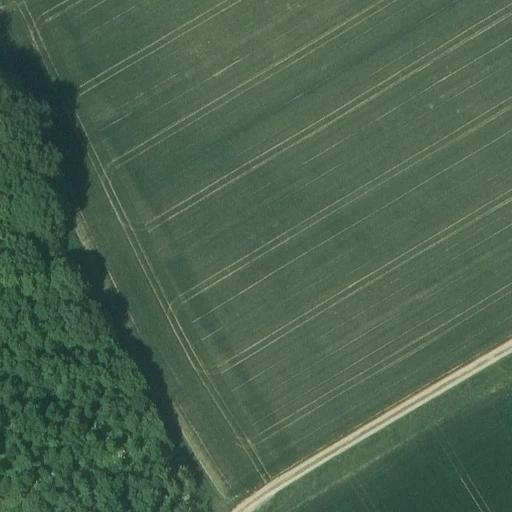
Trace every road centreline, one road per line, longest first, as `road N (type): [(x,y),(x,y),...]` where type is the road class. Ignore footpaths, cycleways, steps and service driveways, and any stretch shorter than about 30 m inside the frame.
road 1 (track): [(233,511),(511,344)]
road 2 (track): [(94,313),(211,511)]
